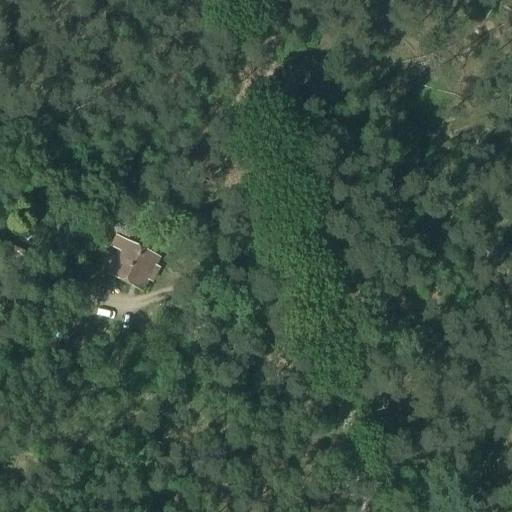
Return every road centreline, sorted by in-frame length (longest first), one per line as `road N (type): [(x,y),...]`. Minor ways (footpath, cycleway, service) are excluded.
road 1 (track): [(362,511),(250,0)]
road 2 (track): [(59,275),(129,304),(200,284),(254,283)]
